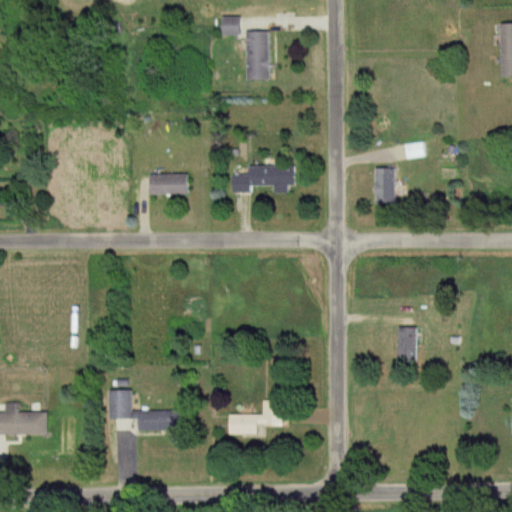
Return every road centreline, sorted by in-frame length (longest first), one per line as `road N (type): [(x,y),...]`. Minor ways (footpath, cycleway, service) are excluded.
road 1 (tertiary): [(0,500),(511,492)]
road 2 (residential): [(511,241),(0,244)]
road 3 (residential): [(343,496),(336,0)]
